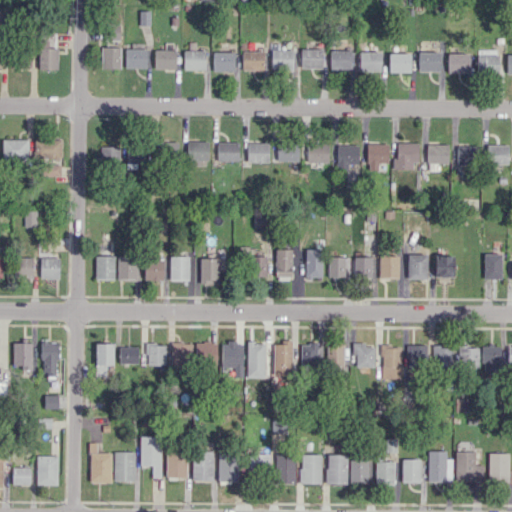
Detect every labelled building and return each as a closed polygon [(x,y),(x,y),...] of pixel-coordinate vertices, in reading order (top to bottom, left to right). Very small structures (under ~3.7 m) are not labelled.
[(38,69),(57,69),(57,48),(49,48),(49,37),(39,37),(38,69)] [(120,47),(101,47),(100,68),(119,68),(120,47)] [(146,68),(146,49),(124,49),(124,68),(146,68)] [(292,50),(271,49),(271,69),(292,70),(292,50)] [(299,68),(321,68),(321,49),(300,49),(299,68)] [(175,50),(154,50),(153,68),(175,69),(175,50)] [(204,70),(205,51),(183,50),(182,69),(204,70)] [(329,70),(351,69),(350,50),(329,51),(329,70)] [(263,51),(241,51),(241,70),(262,70),(263,51)] [(233,52),(213,52),(212,71),(233,71),(233,52)] [(380,52),(360,52),(359,71),(380,71),(380,52)] [(439,52),(417,52),(418,71),(439,71),(439,52)] [(410,53),(388,53),(387,72),(409,72),(410,53)] [(468,73),(468,54),(447,53),(447,73),(468,73)] [(498,55),(478,55),(477,74),(497,75),(498,55)] [(29,140),(2,139),(2,159),(28,160),(29,140)] [(38,139),(37,158),(60,159),(60,140),(38,139)] [(177,142),(157,141),(156,159),(176,160),(177,142)] [(186,160),(207,160),(207,141),(186,141),(186,160)] [(238,142),(216,142),(216,161),(238,162),(238,142)] [(268,162),(268,143),(246,143),(246,162),(268,162)] [(417,143),(396,143),(395,159),(392,159),(392,169),(412,169),(412,162),(417,162),(417,143)] [(327,162),(327,144),(306,144),(306,163),(327,162)] [(387,144),(367,144),(367,170),(378,170),(378,162),(387,162),(387,144)] [(447,144),(425,144),(426,164),(448,163),(447,144)] [(507,145),(486,144),(486,163),(507,164),(507,145)] [(297,145),(276,145),(276,161),(298,161),(297,145)] [(357,145),(336,145),(336,170),(348,170),(348,164),(357,164),(357,145)] [(118,147),(100,146),(99,163),(117,163),(118,147)] [(456,165),(478,164),(477,146),(456,146),(456,165)] [(143,163),(144,149),(126,149),(126,162),(143,163)] [(60,164),(40,164),(40,176),(60,176),(60,164)] [(36,211),(24,210),(23,227),(36,227),(36,211)] [(290,249),(274,249),(275,276),(291,276),(290,249)] [(304,249),(305,278),(321,277),(321,249),(304,249)] [(482,279),(500,279),(500,254),(483,254),(482,279)] [(397,278),(398,256),(378,255),(378,278),(397,278)] [(425,255),(406,255),(406,279),(425,279),(425,255)] [(453,277),(453,256),(434,255),(433,277),(453,277)] [(113,280),(113,256),(94,256),(94,280),(113,280)] [(135,279),(135,256),(116,256),(117,280),(135,279)] [(187,280),(188,256),(169,256),(168,280),(187,280)] [(266,276),(265,256),(248,256),(248,277),(266,276)] [(343,277),(344,256),(327,256),(327,277),(343,277)] [(369,277),(370,257),(353,256),(353,277),(369,277)] [(32,258),(19,257),(18,278),(32,279),(32,258)] [(58,279),(58,257),(39,257),(39,279),(58,279)] [(217,283),(218,258),(198,258),(198,283),(217,283)] [(162,280),(162,260),(143,260),(143,280),(162,280)] [(301,366),(317,366),(316,341),(300,342),(301,366)] [(56,376),(57,342),(42,342),(41,376),(56,376)] [(216,342),(195,342),(194,365),(215,365),(216,342)] [(241,377),(242,343),(221,342),(220,376),(241,377)] [(246,342),(246,376),(264,376),(263,342),(246,342)] [(355,366),(373,367),(373,345),(363,345),(363,342),(351,342),(351,356),(355,356),(355,366)] [(95,377),(113,376),(112,343),(94,344),(95,377)] [(190,343),(170,343),(170,367),(191,366),(190,343)] [(165,365),(165,345),(145,344),(145,365),(165,365)] [(272,375),(291,375),(291,344),(273,344),(272,375)] [(343,345),(326,344),(326,365),(342,365),(343,345)] [(424,344),(406,345),(407,369),(425,369),(424,344)] [(431,367),(451,367),(451,345),(431,345),(431,367)] [(478,346),(457,345),(456,366),(477,367),(478,346)] [(400,378),(399,346),(380,347),(381,379),(400,378)] [(481,372),(499,371),(499,346),(481,346),(481,372)] [(137,347),(118,347),(118,364),(137,364),(137,347)] [(44,409),(57,408),(57,395),(43,395),(44,409)] [(51,419),(39,418),(39,428),(51,428),(51,419)] [(271,434),(284,434),(284,419),(271,419),(271,434)] [(160,477),(160,436),(139,436),(139,465),(151,465),(151,477),(160,477)] [(89,482),(110,482),(111,453),(95,452),(95,442),(89,442),(89,482)] [(185,449),(165,449),(166,477),(186,477),(185,449)] [(427,482),(451,481),(451,459),(445,459),(445,450),(426,451),(427,482)] [(133,481),(134,452),(113,451),(113,480),(133,481)] [(211,451),(192,451),(191,479),(211,479),(211,451)] [(454,480),(482,481),(482,465),(474,465),(474,451),(454,451),(454,480)] [(237,482),(237,453),(218,453),(217,481),(237,482)] [(508,453),(487,453),(487,483),(511,482),(511,470),(508,470),(508,453)] [(267,454),(250,454),(250,472),(267,472),(267,454)] [(294,454),(275,454),(274,483),(293,483),(294,454)] [(319,484),(320,455),(299,454),(299,483),(319,484)] [(345,484),(346,455),(325,454),(324,484),(345,484)] [(57,457),(36,457),(36,485),(57,485),(57,457)] [(418,482),(419,459),(400,459),(400,482),(418,482)] [(367,460),(348,460),(348,483),(367,483),(367,460)] [(392,461),(374,461),(375,485),(393,485),(392,461)] [(29,467),(12,467),(11,484),(29,484),(29,467)]
